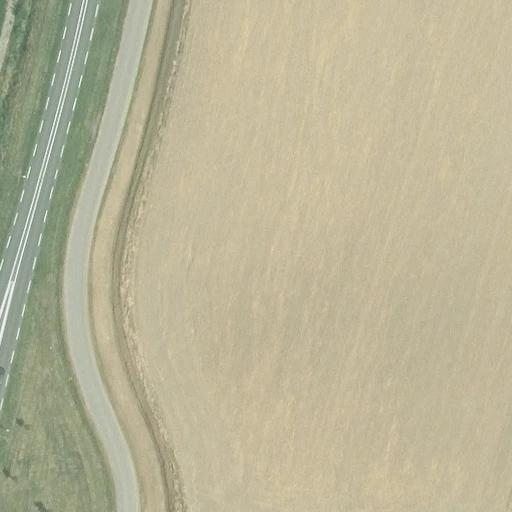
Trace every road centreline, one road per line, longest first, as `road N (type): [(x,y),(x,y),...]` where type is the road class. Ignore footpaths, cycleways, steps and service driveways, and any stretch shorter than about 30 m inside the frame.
road 1 (unclassified): [(125,511),(116,455),(83,363),(74,275),(138,0)]
road 2 (primary): [(85,0),(8,289)]
